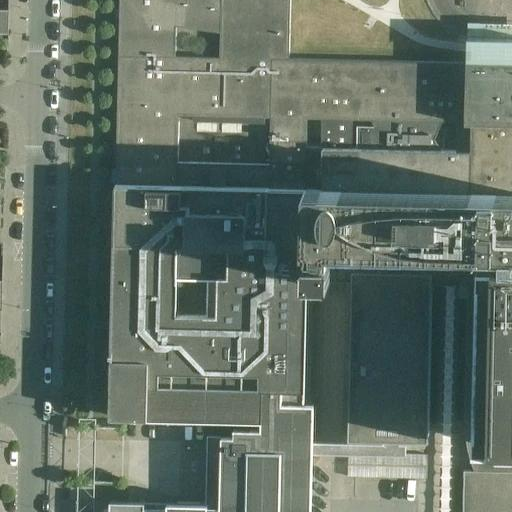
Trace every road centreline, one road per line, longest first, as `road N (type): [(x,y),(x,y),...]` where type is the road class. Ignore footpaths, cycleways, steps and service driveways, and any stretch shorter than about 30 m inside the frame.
road 1 (residential): [(31,413),(37,97)]
road 2 (unclassified): [(194,460),(30,458)]
